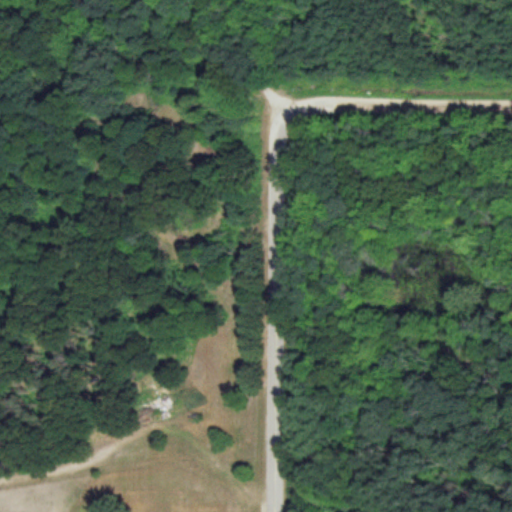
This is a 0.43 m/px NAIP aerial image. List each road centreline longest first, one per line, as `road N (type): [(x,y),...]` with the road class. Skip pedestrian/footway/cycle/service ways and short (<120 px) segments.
road 1 (residential): [(264,511),(271,113),(281,98)]
road 2 (residential): [(511,92),(301,91),(281,98)]
road 3 (residential): [(281,98),(163,0)]
